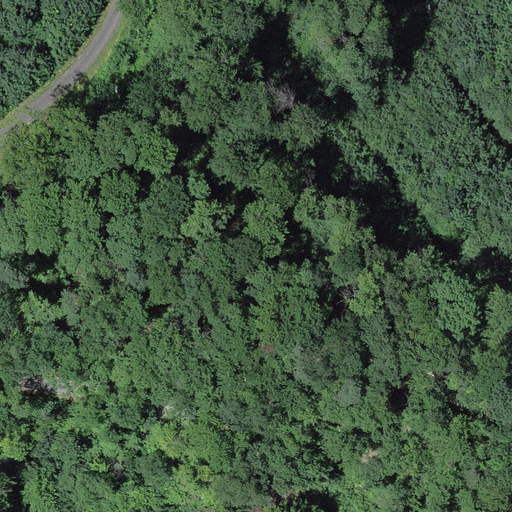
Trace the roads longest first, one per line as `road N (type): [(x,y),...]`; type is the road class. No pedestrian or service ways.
road 1 (track): [(36,0),(59,88),(62,246),(78,327)]
road 2 (residential): [(0,366),(117,392),(199,427),(282,511)]
road 3 (residential): [(124,0),(82,64),(0,139)]
